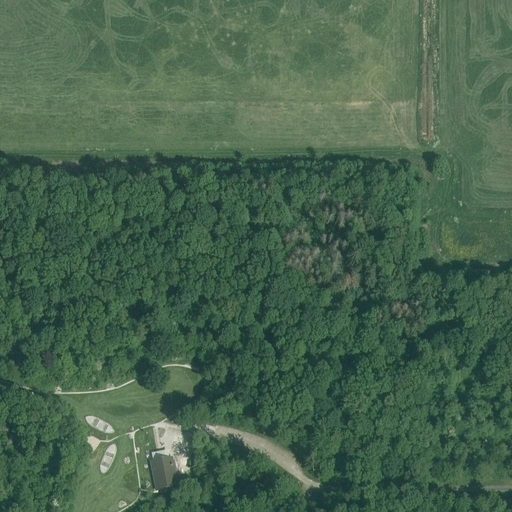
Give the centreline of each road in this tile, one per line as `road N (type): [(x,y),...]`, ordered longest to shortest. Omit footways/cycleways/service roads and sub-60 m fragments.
road 1 (track): [(457,214),(454,166),(436,150),(0,153)]
road 2 (unclassified): [(197,432),(253,447),(324,487),(511,488)]
